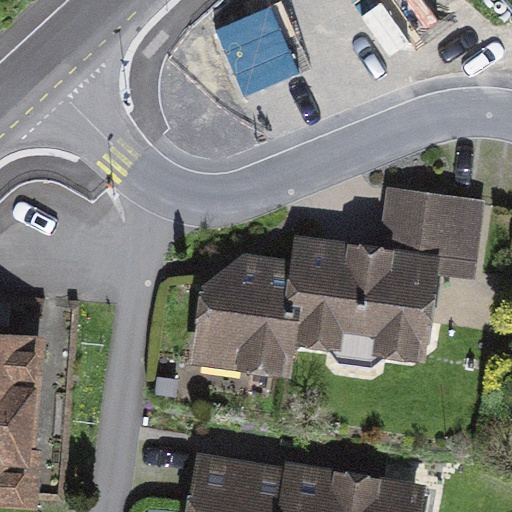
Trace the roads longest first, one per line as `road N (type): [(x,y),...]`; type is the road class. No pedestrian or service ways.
road 1 (residential): [(511,116),(465,110),(396,129),(241,194),(159,191)]
road 2 (residential): [(99,511),(159,191)]
road 3 (residential): [(159,191),(29,68)]
